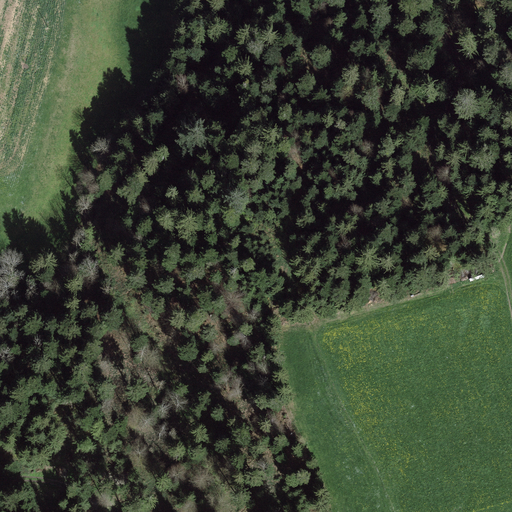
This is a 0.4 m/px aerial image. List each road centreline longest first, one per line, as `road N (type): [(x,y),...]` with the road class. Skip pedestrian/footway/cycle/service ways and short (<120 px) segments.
road 1 (track): [(168,358),(106,264),(105,225),(125,180),(237,35),(277,0)]
road 2 (track): [(417,0),(443,30),(454,59),(433,134),(434,165),(449,201),(495,248),(511,305)]
